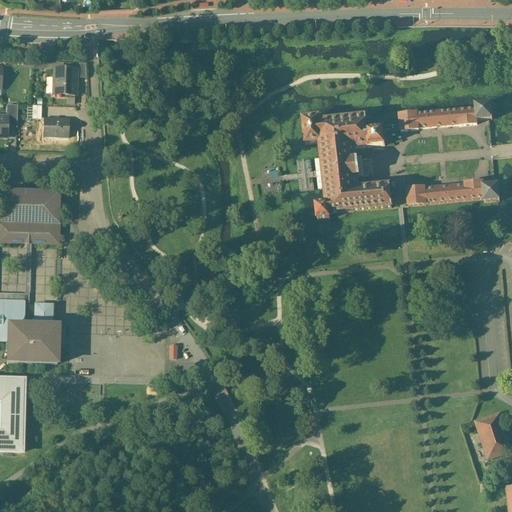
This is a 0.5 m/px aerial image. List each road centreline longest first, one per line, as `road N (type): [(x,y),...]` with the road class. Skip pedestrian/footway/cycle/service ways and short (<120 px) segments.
road 1 (secondary): [(511,14),(0,26)]
road 2 (residential): [(92,166),(105,231),(209,373)]
road 3 (residential): [(209,373),(255,484)]
